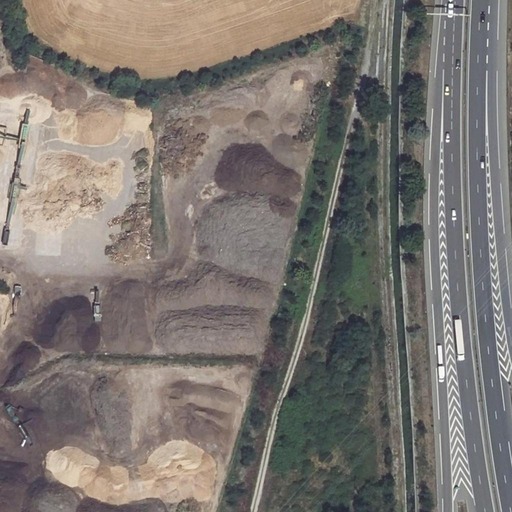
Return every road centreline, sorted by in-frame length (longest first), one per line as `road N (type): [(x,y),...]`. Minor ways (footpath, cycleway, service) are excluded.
road 1 (trunk): [(452,68),(438,93),(433,202),(447,511)]
road 2 (trunk): [(452,68),(455,273),(485,511)]
road 3 (trunk): [(510,511),(482,281),(477,69)]
road 4 (trunk): [(511,339),(491,106),(477,69)]
